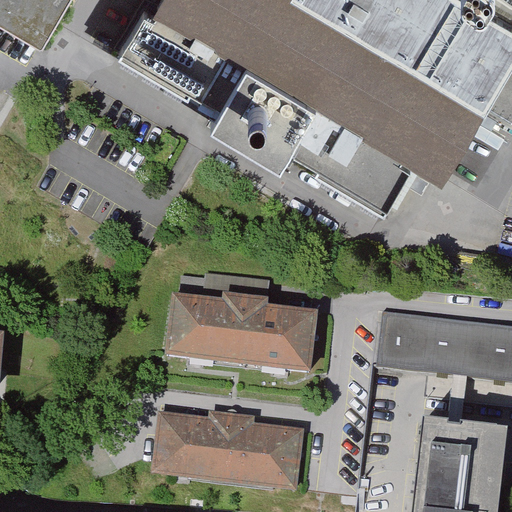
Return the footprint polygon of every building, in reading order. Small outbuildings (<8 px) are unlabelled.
[(0,0),(0,21),(42,46),(69,0),(0,0)] [(511,113),(511,13),(488,0),(164,0),(156,14),(145,8),(122,47),(220,105),(209,123),(282,165),(292,147),(321,98),(373,128),(371,131),(421,161),(450,178),(494,103),(511,113)] [(203,298),(205,283),(182,280),(180,296),(203,298)] [(226,307),(176,301),(170,356),(310,372),(316,318),(267,312),(267,305),(227,300),(226,307)] [(511,331),(384,317),(377,375),(464,384),(511,389),(511,331)] [(213,427),(163,421),(157,477),(298,493),(304,438),(254,432),(255,425),(214,421),(213,427)] [(500,511),(502,501),(509,435),(458,429),(423,426),(414,511),(500,511)]
